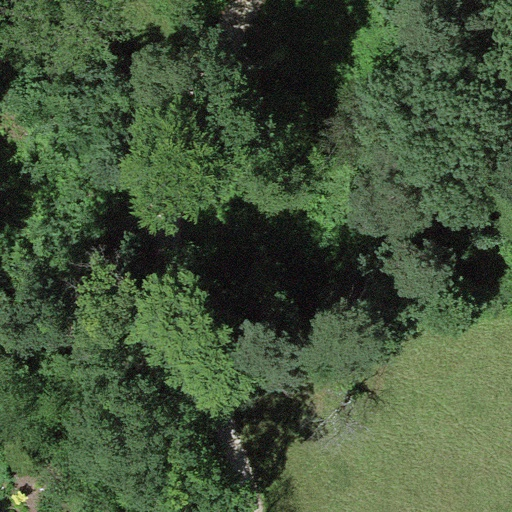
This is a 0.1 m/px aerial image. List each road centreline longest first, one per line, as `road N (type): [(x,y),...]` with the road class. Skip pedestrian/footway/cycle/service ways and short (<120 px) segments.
road 1 (track): [(242,0),(166,181),(173,275),(239,511)]
road 2 (track): [(0,353),(86,356),(199,382)]
